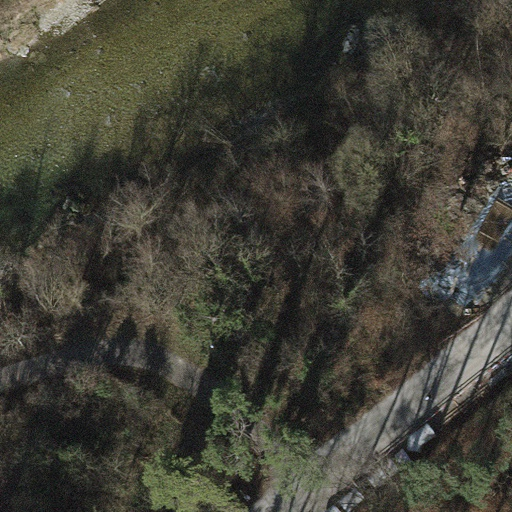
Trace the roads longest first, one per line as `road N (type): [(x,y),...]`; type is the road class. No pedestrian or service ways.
road 1 (track): [(313,494),(222,392),(110,357),(0,381)]
road 2 (unclassified): [(511,329),(291,511)]
